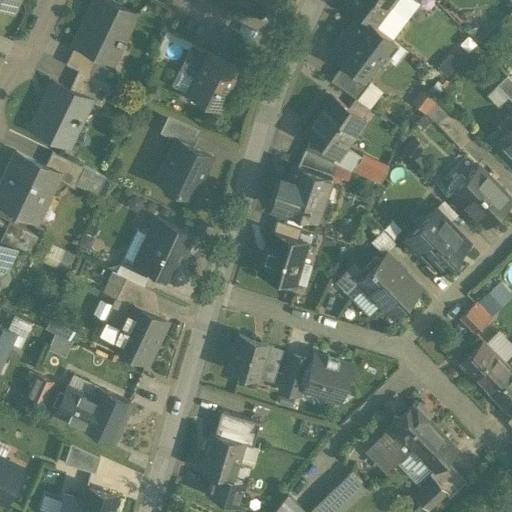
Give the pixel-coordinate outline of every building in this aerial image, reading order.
[(134,13),(107,0),(94,0),(75,40),(76,40),(98,51),(108,56),(116,39),(126,44),(128,40),(122,38),(134,13)] [(347,0),(347,2),(360,12),(373,21),(389,0),(347,0)] [(393,36),(360,12),(359,13),(361,14),(350,28),(349,26),(330,50),(344,60),(363,75),(364,74),(381,51),(376,48),(387,34),(392,38),(393,36)] [(98,51),(76,40),(65,62),(78,68),(87,72),(98,51)] [(208,50),(192,42),(179,67),(196,75),(208,50)] [(239,64),(209,49),(208,50),(196,75),(188,92),(219,106),(239,64)] [(363,75),(344,60),(330,77),(369,104),(382,87),(364,74),(363,75)] [(196,75),(179,67),(171,83),(188,92),(196,75)] [(87,72),(78,68),(69,87),(90,97),(90,98),(101,104),(110,83),(87,72)] [(511,78),(507,73),(497,82),(511,98),(511,78)] [(69,87),(53,79),(30,126),(64,142),(75,118),(79,120),(83,113),(87,112),(90,104),(89,100),(90,98),(90,97),(69,87)] [(330,92),(304,129),(311,134),(336,151),(332,159),(336,161),(351,168),(360,156),(341,144),(362,115),(330,92)] [(474,133),(448,108),(436,121),(461,146),(474,133)] [(159,131),(176,138),(176,137),(192,145),(200,128),(167,112),(159,131)] [(511,122),(496,137),(510,151),(511,150),(511,151),(511,122)] [(336,151),(311,134),(305,147),(332,159),(336,151)] [(176,138),(156,179),(191,196),(211,154),(192,145),(176,137),(176,138)] [(332,159),(305,147),(299,161),(332,172),(336,161),(332,159)] [(45,163),(16,149),(0,182),(0,201),(36,219),(50,225),(50,224),(37,218),(56,177),(59,170),(45,163)] [(84,164),(51,149),(45,163),(59,170),(56,177),(74,185),(84,164)] [(351,168),(336,161),(332,172),(348,177),(351,168)] [(511,196),(478,162),(465,174),(460,169),(448,181),(452,186),(451,187),(485,223),(511,196)] [(331,176),(293,163),(292,164),(294,165),(290,177),(280,174),(271,202),(317,218),(331,176)] [(468,240),(435,205),(405,234),(418,248),(422,244),(441,264),(437,268),(438,269),(468,240)] [(193,232),(156,215),(135,259),(172,276),(193,232)] [(301,225),(276,217),(272,229),(298,237),(301,225)] [(41,235),(9,219),(1,236),(33,251),(41,235)] [(272,229),(271,229),(271,230),(272,231),(266,252),(264,252),(258,271),(294,282),(307,240),(298,237),(272,229)] [(42,257),(67,266),(74,247),(49,238),(42,257)] [(13,248),(0,241),(0,282),(5,281),(8,275),(6,270),(3,268),(13,248)] [(406,272),(385,251),(387,250),(386,249),(363,271),(357,277),(358,278),(392,313),(421,285),(407,271),(406,272)] [(148,271),(121,259),(116,270),(126,275),(143,283),(148,271)] [(354,261),(336,278),(346,289),(358,278),(357,277),(363,271),(354,261)] [(143,283),(126,275),(115,296),(130,303),(130,301),(145,308),(155,289),(143,283)] [(145,308),(130,301),(130,303),(111,342),(148,359),(167,319),(145,308)] [(486,320),(470,305),(460,314),(476,330),(486,320)] [(50,344),(66,350),(76,323),(50,314),(46,324),(56,327),(50,344)] [(257,376),(268,341),(238,332),(228,367),(239,371),(236,380),(254,386),(257,376)] [(483,337),(460,359),(481,380),(503,359),(483,337)] [(299,385),(315,390),(319,397),(350,381),(346,374),(349,362),(337,358),(338,356),(326,352),(325,355),(314,351),(311,363),(306,361),(299,385)] [(306,361),(307,358),(290,353),(279,387),(296,392),(299,385),(306,361)] [(511,367),(503,359),(481,380),(502,402),(511,413),(511,412),(511,367)] [(37,372),(27,394),(44,401),(53,379),(37,372)] [(97,385),(91,395),(66,383),(54,409),(113,437),(130,400),(97,385)] [(420,407),(413,401),(400,414),(393,412),(390,423),(370,442),(391,464),(412,445),(435,423),(426,414),(426,411),(423,407),(420,407)] [(435,423),(412,445),(433,467),(456,445),(435,423)] [(243,439),(210,429),(199,466),(232,476),(243,439)] [(99,455),(70,441),(64,461),(94,470),(99,455)] [(20,465),(0,455),(0,497),(4,500),(20,465)] [(466,478),(448,459),(436,471),(437,472),(433,475),(446,490),(449,494),(466,478)] [(352,468),(306,511),(287,491),(270,511),(341,511),(369,486),(352,468)] [(433,475),(414,493),(421,501),(427,507),(446,490),(433,475)] [(241,485),(212,476),(207,491),(235,504),(241,485)] [(110,511),(116,494),(78,483),(74,496),(82,499),(77,511),(110,511)] [(421,501),(413,508),(416,511),(422,511),(427,507),(421,501)]
